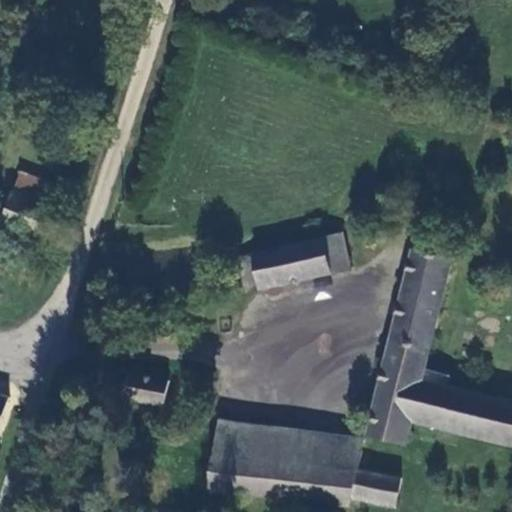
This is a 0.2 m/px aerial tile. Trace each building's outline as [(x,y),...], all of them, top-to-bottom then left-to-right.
[(65,117),(47,110),(42,124),(61,131),(65,117)] [(22,176),(3,223),(37,237),(56,190),(22,176)] [(353,230),(339,233),(349,268),(362,265),(353,230)] [(339,233),(252,252),(261,289),(349,268),(339,233)] [(413,249),(368,433),(406,441),(410,420),(511,443),(511,399),(446,384),(420,378),(423,369),(450,260),(413,249)] [(246,292),(261,289),(252,252),(237,255),(246,292)] [(448,375),(423,369),(420,378),(446,384),(448,375)] [(168,381),(129,371),(122,397),(160,407),(168,381)] [(184,386),(168,381),(160,407),(176,412),(184,386)] [(0,428),(10,397),(0,394),(0,428)] [(219,420),(215,449),(361,470),(366,441),(219,420)] [(215,449),(209,491),(358,511),(360,502),(394,508),(399,476),(361,470),(215,449)]
